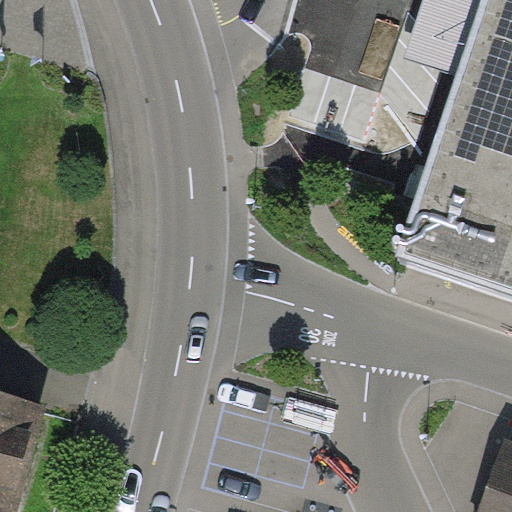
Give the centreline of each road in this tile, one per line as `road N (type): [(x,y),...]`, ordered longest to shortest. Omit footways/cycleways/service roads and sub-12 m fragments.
road 1 (tertiary): [(192,278),(177,377),(142,511)]
road 2 (tertiary): [(175,71),(189,138),(192,278)]
road 3 (residential): [(192,278),(381,331)]
road 4 (residential): [(396,511),(376,470),(366,415),(381,331)]
road 5 (residential): [(381,331),(511,368)]
road 6 (residential): [(175,71),(236,49),(272,0)]
